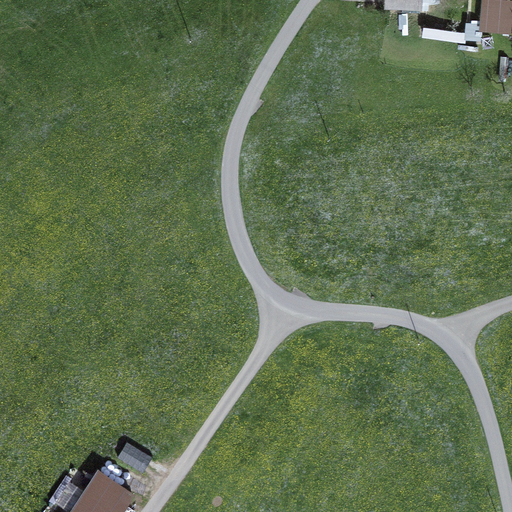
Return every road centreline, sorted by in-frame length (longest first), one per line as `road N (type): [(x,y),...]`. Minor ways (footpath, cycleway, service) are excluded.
road 1 (unclassified): [(510,511),(491,425),(448,342),(405,318),(285,303),(262,284),(243,250),(230,197),(234,137),(277,48),(312,0)]
road 2 (track): [(149,511),(285,303)]
